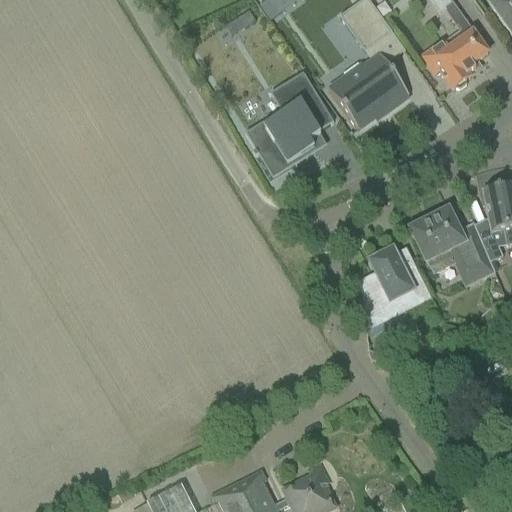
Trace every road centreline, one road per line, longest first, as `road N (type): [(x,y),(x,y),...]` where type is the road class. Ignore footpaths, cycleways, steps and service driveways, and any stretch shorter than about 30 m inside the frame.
road 1 (residential): [(459,511),(336,339),(323,218)]
road 2 (residential): [(323,218),(273,216),(247,193),(128,0)]
road 3 (residential): [(323,218),(477,147)]
